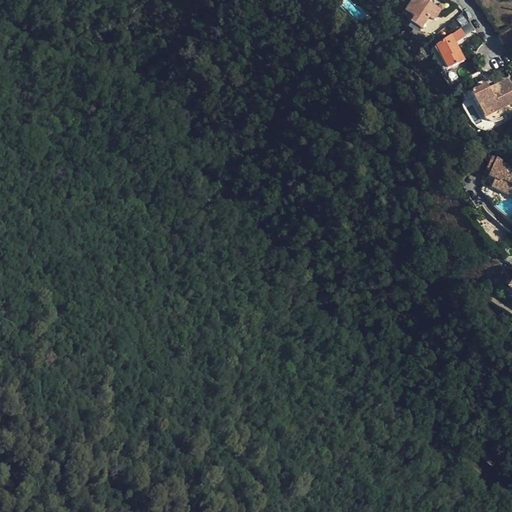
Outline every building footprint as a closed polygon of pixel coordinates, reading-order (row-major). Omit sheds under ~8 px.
[(403,26),(417,35),(428,17),(434,21),(439,12),(420,0),(414,0),(411,5),(409,3),(402,14),(408,18),(403,26)] [(428,42),(429,41),(439,24),(434,21),(428,17),(417,35),(428,42)] [(458,30),(433,49),(445,71),(462,63),(453,46),(464,38),(458,30)] [(511,30),(498,37),(502,45),(511,39),(511,30)] [(442,73),(445,71),(433,49),(430,51),(442,73)] [(451,88),(461,82),(453,71),(443,76),(451,88)] [(511,89),(506,80),(492,88),(494,91),(490,94),(488,90),(485,85),(469,93),(483,119),(511,103),(511,89)] [(509,163),(492,156),(486,170),(490,172),(487,178),(494,180),(490,189),(508,196),(511,188),(511,176),(505,174),(509,163)]
